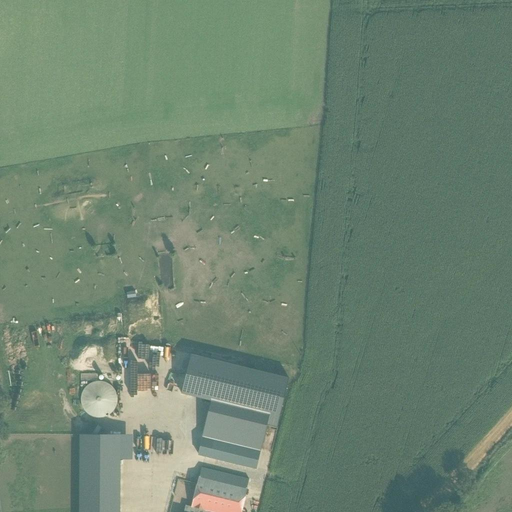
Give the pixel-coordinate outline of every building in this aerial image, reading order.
[(190,354),(181,393),(210,400),(269,415),(279,417),(289,378),(190,354)] [(100,381),(98,381),(95,381),(93,382),(91,382),(90,383),(89,384),(87,385),(86,386),(85,387),(84,388),(83,390),(82,392),(81,394),(80,396),(80,398),(80,400),(80,402),(81,404),(81,406),(82,407),(83,409),(84,411),(85,413),(87,414),(89,415),(90,416),(92,417),(95,418),(97,418),(99,418),(101,418),(103,417),(104,417),(106,416),(108,415),(110,414),(111,413),(113,411),(114,410),(115,408),(116,406),(116,404),(117,402),(117,401),(117,399),(117,397),(116,394),(116,392),(115,390),(113,387),(111,386),(110,385),(108,384),(106,383),(103,382),(100,381)] [(80,458),(79,511),(119,511),(120,459),(120,435),(110,435),(110,458),(80,458)] [(206,436),(201,455),(260,469),(265,450),(206,436)] [(201,467),(192,507),(193,507),(196,508),(211,511),(212,511),(240,511),(242,509),(249,479),(201,467)]
